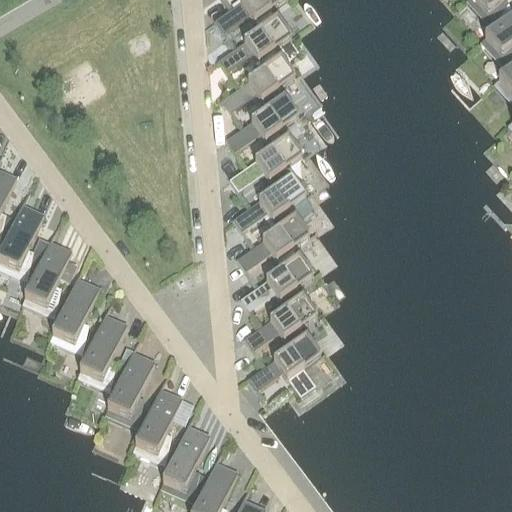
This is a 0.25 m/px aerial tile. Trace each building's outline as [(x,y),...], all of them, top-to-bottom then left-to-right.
[(251,0),(214,26),(223,38),(249,20),(254,27),(261,36),(277,25),(276,25),(270,16),(287,4),(284,0),(251,0)] [(472,0),(470,2),(493,27),(508,8),(504,4),(508,0),(472,0)] [(511,18),(484,44),(507,69),(508,67),(511,62),(511,18)] [(261,36),(218,66),(226,78),(252,60),(257,67),(258,67),(264,76),(265,76),(280,65),(280,64),(274,55),(291,43),(277,24),(276,25),(277,25),(261,36)] [(265,76),(264,76),(222,106),(230,118),(256,100),(261,107),(262,106),(268,115),(268,116),(284,105),(284,104),(277,95),(294,83),(281,64),(280,64),(280,65),(265,76)] [(511,72),(511,73),(498,86),(511,101),(511,72)] [(268,116),(268,115),(225,145),(234,158),(260,139),(265,147),(265,146),(272,155),(272,156),(288,145),(287,144),(281,135),(298,123),(284,104),(284,105),(268,116)] [(272,156),(272,155),(229,185),(237,197),(263,179),(268,186),(269,186),(275,195),(276,196),(291,184),(284,175),(301,163),(288,144),(287,144),(288,145),(272,156)] [(0,175),(0,162),(2,159),(1,158),(0,159),(0,244),(6,220),(1,218),(16,183),(0,175)] [(276,196),(275,195),(232,225),(241,237),(267,219),(272,226),(279,235),(295,224),(288,215),(305,203),(291,183),(291,184),(276,196)] [(3,253),(0,259),(0,269),(28,281),(26,287),(31,289),(48,249),(39,245),(34,257),(28,255),(44,220),(23,211),(29,195),(28,195),(15,224),(3,253)] [(0,244),(0,251),(3,253),(15,224),(6,220),(0,244)] [(279,235),(236,265),(245,277),(270,259),(275,266),(276,266),(283,275),(299,264),(298,264),(292,254),(309,243),(295,223),(295,224),(279,235)] [(50,247),(57,232),(56,232),(48,249),(31,289),(24,305),(55,318),(61,294),(56,292),(71,257),(50,247)] [(283,275),(240,305),(248,317),(274,299),(279,306),(280,305),(286,314),(286,315),(302,304),(302,303),(296,294),(313,282),(299,263),(298,264),(299,264),(283,275)] [(78,284),(84,269),(83,269),(52,341),(83,355),(88,331),(84,329),(99,294),(78,284)] [(286,315),(286,314),(244,344),(252,357),(278,339),(283,346),(283,345),(290,354),(290,355),(306,344),(306,343),(299,334),(316,322),(303,303),(302,303),(302,304),(286,315)] [(105,321),(112,306),(111,305),(79,378),(111,392),(116,368),(111,366),(127,330),(105,321)] [(133,358),(140,343),(139,342),(132,357),(125,373),(107,415),(138,429),(144,404),(139,402),(154,367),(133,358)] [(290,355),(290,354),(247,384),(256,397),(281,378),(286,385),(287,385),(300,403),(316,392),(303,374),(320,362),(306,343),(306,344),(290,355)] [(126,354),(118,371),(125,373),(132,357),(126,354)] [(161,395),(167,380),(166,379),(135,452),(166,465),(171,441),(166,439),(182,404),(161,395)] [(188,432),(195,417),(194,416),(162,489),(193,502),(199,478),(194,476),(209,441),(188,432)] [(216,469),(223,453),(221,453),(209,482),(196,511),(195,511),(222,511),(237,478),(216,469)] [(193,502),(192,509),(196,511),(209,482),(199,478),(193,502)] [(258,511),(244,506),(250,490),(249,490),(239,511),(258,511)]
